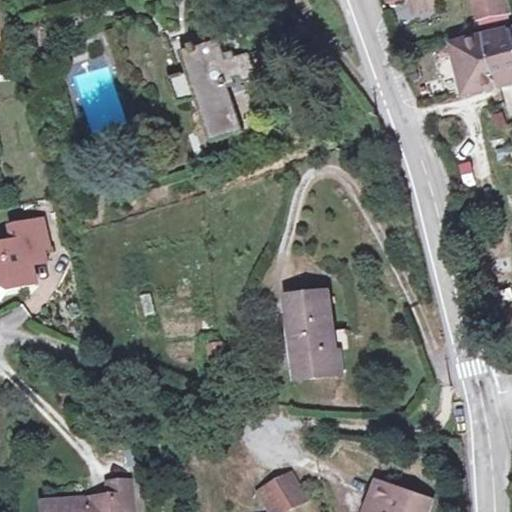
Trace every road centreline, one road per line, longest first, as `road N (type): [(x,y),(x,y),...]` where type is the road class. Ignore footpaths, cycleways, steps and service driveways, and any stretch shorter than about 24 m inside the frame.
road 1 (tertiary): [(476,391),(433,189),(360,0)]
road 2 (track): [(277,291),(303,188),(321,173),(342,177),(402,275),(445,371)]
road 3 (residential): [(0,334),(26,336),(252,423),(292,426)]
road 4 (tertiary): [(496,511),(476,391)]
